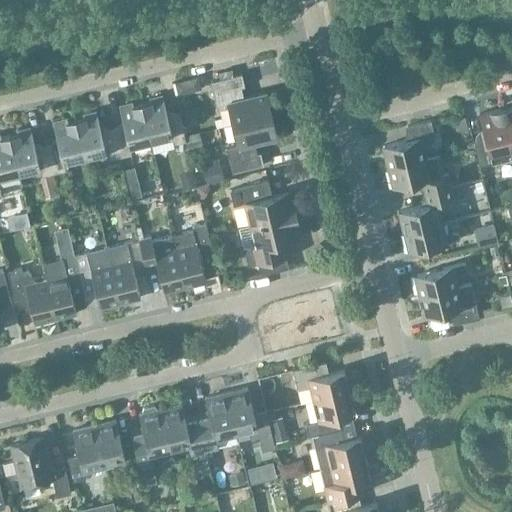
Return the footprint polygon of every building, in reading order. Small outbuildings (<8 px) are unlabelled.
[(241,74),(210,81),(216,106),(228,103),(233,124),(272,115),(266,93),(243,98),(241,87),(244,86),(241,74)] [(141,103),(150,141),(171,135),(173,144),(186,141),(179,113),(167,116),(162,95),(149,98),(149,101),(141,103)] [(129,146),(150,141),(141,103),(133,105),(132,102),(119,105),(124,126),(113,129),(119,158),(132,155),(129,146)] [(511,106),(500,109),(510,148),(511,147),(511,106)] [(489,153),(510,148),(500,109),(479,114),(485,140),(474,143),(479,166),(492,163),(489,153)] [(75,119),(84,157),(105,152),(107,160),(119,158),(113,129),(101,132),(96,111),(83,114),(83,117),(75,119)] [(277,137),(272,115),(233,124),(238,145),(226,148),(232,171),(263,164),(260,152),(257,153),(254,142),(277,137)] [(63,162),(84,157),(75,119),(67,121),(66,118),(53,122),(58,143),(46,145),(53,174),(66,171),(63,162)] [(387,168),(426,158),(423,146),(435,140),(430,120),(407,126),(410,139),(382,146),(387,168)] [(9,135),(18,173),(39,168),(41,177),(53,174),(46,145),(35,148),(30,127),(17,130),(17,133),(9,135)] [(0,188),(0,177),(18,173),(9,135),(1,137),(0,134),(0,196),(2,196),(0,188)] [(429,169),(426,158),(387,168),(392,188),(421,181),(424,193),(451,186),(448,173),(444,174),(442,169),(429,169)] [(250,224),(296,214),(293,203),(290,204),(287,192),(272,196),(268,180),(229,190),(233,206),(245,203),(250,224)] [(454,199),(451,186),(424,193),(427,204),(398,211),(403,232),(442,222),(439,211),(451,205),(450,200),(454,199)] [(298,224),(296,214),(250,224),(255,246),(244,249),(248,265),(286,256),(282,240),(298,237),(295,225),(298,224)] [(444,233),(442,222),(403,232),(408,252),(460,239),(458,233),(444,233)] [(175,248),(185,287),(206,282),(200,259),(213,255),(206,223),(192,226),(193,230),(171,235),(175,248)] [(477,236),(481,248),(498,242),(493,230),(477,236)] [(150,236),(138,239),(145,267),(157,264),(164,292),(185,287),(175,248),(164,251),(157,239),(151,240),(150,236)] [(127,242),(106,247),(110,264),(120,303),(140,298),(133,269),(145,267),(138,239),(127,242)] [(99,308),(120,303),(110,264),(100,266),(93,254),(87,256),(86,252),(74,255),(81,282),(93,279),(99,308)] [(46,279),(55,318),(76,313),(69,285),(81,282),(74,255),(63,258),(64,262),(43,266),(46,279)] [(419,296),(457,286),(455,276),(467,269),(465,263),(414,275),(419,296)] [(34,324),(55,318),(46,279),(34,282),(28,270),(22,272),(21,268),(7,271),(14,298),(27,295),(34,324)] [(0,329),(4,329),(4,327),(2,328),(0,317),(0,304),(10,301),(3,269),(0,269),(0,329)] [(503,284),(507,283),(505,275),(498,276),(499,281),(503,284)] [(469,283),(457,286),(419,296),(424,317),(452,310),(456,324),(479,318),(469,283)] [(313,400),(349,391),(348,387),(349,380),(347,380),(344,371),(344,369),(328,373),(326,362),(292,370),(297,390),(310,387),(313,400)] [(226,392),(236,431),(248,428),(251,438),(271,433),(265,410),(254,413),(247,387),(226,392)] [(350,395),(349,391),(313,400),(318,421),(314,422),(317,434),(342,428),(339,417),(354,413),(354,412),(352,402),(354,401),(350,395)] [(215,436),(236,431),(226,392),(205,397),(211,423),(199,426),(205,449),(217,446),(215,436)] [(210,472),(205,449),(199,426),(188,429),(181,403),(160,408),(170,447),(188,443),(196,475),(210,472)] [(141,413),(139,413),(145,439),(133,442),(139,465),(151,462),(149,452),(170,447),(160,408),(158,409),(154,405),(143,407),(141,413)] [(281,409),(284,424),(300,422),(297,406),(281,409)] [(139,465),(133,442),(122,445),(115,419),(94,424),(104,463),(116,460),(118,470),(139,465)] [(83,468),(104,463),(94,424),(73,429),(79,455),(67,458),(73,481),(85,478),(83,468)] [(345,439),(342,428),(317,434),(320,446),(324,445),(329,466),(365,457),(364,453),(365,446),(363,446),(360,437),(360,436),(345,439)] [(42,437),(10,445),(21,486),(52,478),(57,497),(71,493),(64,466),(50,470),(42,437)] [(366,461),(365,457),(319,469),(323,485),(327,502),(358,494),(355,483),(370,479),(370,478),(368,468),(370,467),(366,461)] [(277,467),(280,481),(302,476),(298,461),(277,467)] [(264,465),(268,478),(276,476),(273,463),(264,465)] [(361,505),(358,494),(327,502),(329,511),(378,511),(376,502),(361,505)]
